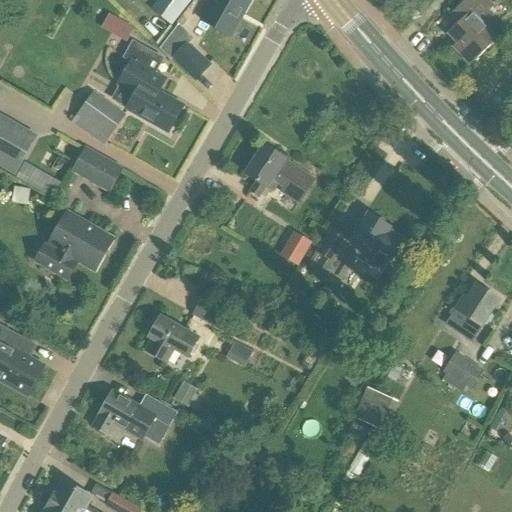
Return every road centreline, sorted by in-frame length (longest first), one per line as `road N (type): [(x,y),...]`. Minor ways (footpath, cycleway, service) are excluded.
road 1 (residential): [(9,511),(299,0)]
road 2 (primary): [(511,188),(332,0)]
